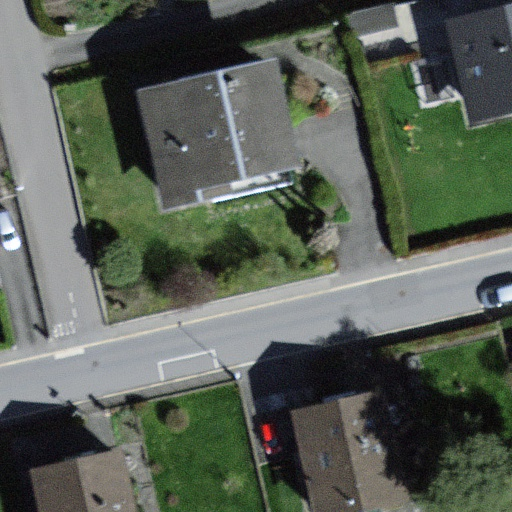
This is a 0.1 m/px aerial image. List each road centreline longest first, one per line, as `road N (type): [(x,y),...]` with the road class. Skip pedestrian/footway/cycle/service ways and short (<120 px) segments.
road 1 (unclassified): [(511,274),(77,367)]
road 2 (residential): [(0,21),(77,367)]
